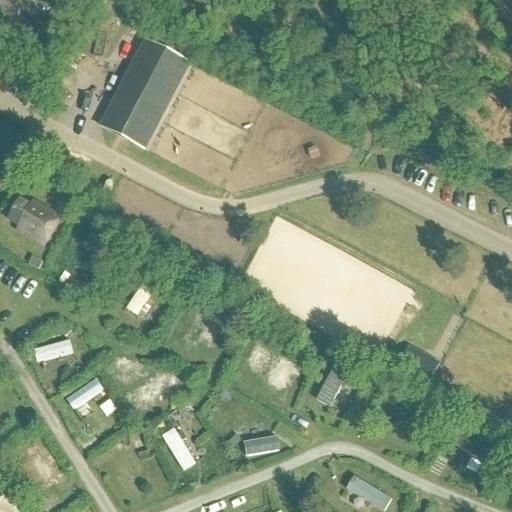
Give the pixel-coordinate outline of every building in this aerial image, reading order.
[(147,153),(193,65),(147,40),(101,129),(147,153)] [(46,247),(61,222),(19,199),(6,224),(46,247)] [(0,236),(0,251),(14,261),(21,250),(0,236)] [(102,326),(115,317),(107,307),(95,316),(102,326)] [(167,355),(172,333),(161,330),(155,352),(167,355)] [(223,384),(247,391),(253,367),(229,360),(223,384)] [(282,412),(304,417),(314,380),(292,374),(282,412)] [(107,404),(113,420),(151,405),(144,389),(107,404)] [(66,412),(74,424),(84,418),(76,406),(66,412)] [(145,481),(161,473),(143,435),(126,443),(145,481)] [(246,479),(245,444),(212,445),(213,468),(221,467),(222,480),(246,479)] [(311,501),(333,511),(346,511),(350,503),(318,488),(311,501)]
